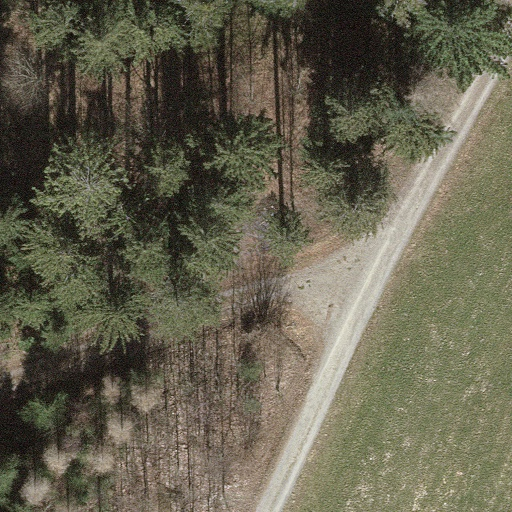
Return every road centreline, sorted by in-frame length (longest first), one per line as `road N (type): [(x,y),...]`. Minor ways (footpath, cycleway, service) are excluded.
road 1 (track): [(270,511),(364,303),(511,41)]
road 2 (track): [(393,250),(0,389)]
